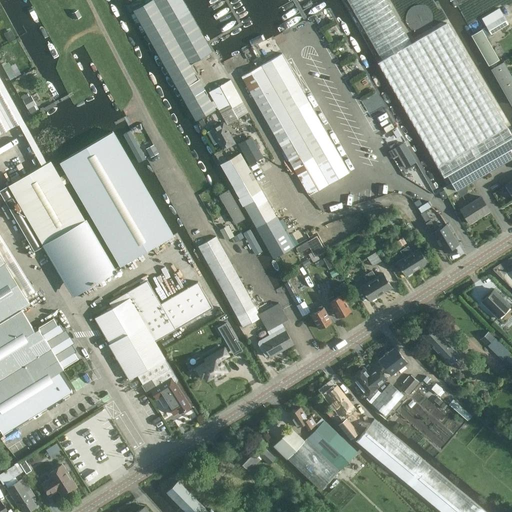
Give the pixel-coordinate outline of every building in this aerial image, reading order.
[(200,59),(212,52),(182,0),(150,0),(133,10),(196,121),(216,109),(190,64),(200,59)] [(386,0),(347,0),(382,60),(411,43),(386,0)] [(491,34),(508,24),(503,16),(486,26),(491,34)] [(382,60),(378,62),(444,176),(447,175),(448,174),(478,157),(511,137),(511,135),(508,128),(448,25),(447,23),(411,43),(382,60)] [(498,59),(481,30),(474,34),(491,63),(498,59)] [(4,34),(8,42),(15,39),(11,31),(4,34)] [(288,159),(308,194),(348,171),(279,53),(239,77),(288,159)] [(511,77),(504,62),(493,68),(511,101),(511,77)] [(0,73),(0,86),(42,163),(47,159),(0,73)] [(230,108),(242,101),(230,79),(209,91),(227,123),(236,118),(230,108)] [(31,91),(23,95),(31,112),(39,108),(31,91)] [(0,94),(0,115),(8,129),(17,124),(0,94)] [(220,142),(230,135),(220,116),(209,123),(220,142)] [(145,158),(130,130),(124,133),(140,161),(145,158)] [(112,131),(61,161),(121,265),(172,235),(112,131)] [(251,136),(238,144),(250,164),(263,156),(251,136)] [(448,174),(447,175),(452,183),(456,190),(472,181),(483,175),(511,158),(511,137),(478,157),(448,174)] [(240,153),(220,164),(273,258),(293,247),(284,232),(254,178),(240,153)] [(0,193),(34,251),(64,234),(92,281),(91,282),(93,284),(95,283),(94,282),(113,270),(50,161),(0,189),(0,193)] [(228,190),(221,194),(221,197),(235,223),(244,218),(228,190)] [(480,196),(460,209),(469,222),(489,210),(480,196)] [(393,214),(381,221),(386,230),(398,222),(393,214)] [(458,243),(447,224),(437,230),(431,220),(426,223),(433,234),(433,233),(444,251),(458,243)] [(226,226),(222,228),(226,238),(230,236),(226,226)] [(250,230),(244,233),(256,254),(262,251),(250,230)] [(216,236),(198,246),(237,316),(243,327),(259,319),(261,317),(259,314),(255,306),(216,236)] [(317,236),(307,241),(315,256),(325,251),(317,236)] [(402,238),(395,242),(399,248),(406,243),(402,238)] [(408,246),(404,248),(416,268),(421,265),(422,266),(426,263),(428,261),(419,247),(412,252),(408,246)] [(416,268),(404,248),(400,250),(404,257),(396,261),(405,275),(407,274),(407,275),(411,272),(411,271),(416,268)] [(35,329),(23,309),(22,308),(31,302),(0,252),(0,427),(3,433),(13,427),(11,425),(19,420),(20,422),(21,422),(20,420),(28,415),(29,417),(47,406),(46,404),(53,399),(54,401),(55,401),(54,399),(62,394),(63,396),(73,390),(60,370),(79,358),(75,352),(77,350),(72,343),(69,342),(68,340),(69,339),(69,338),(69,337),(69,336),(68,336),(68,335),(67,334),(66,334),(65,334),(64,335),(63,333),(64,330),(60,322),(58,324),(54,317),(35,329)] [(367,257),(373,266),(381,261),(376,252),(367,257)] [(328,255),(323,258),(329,269),(334,266),(328,255)] [(308,259),(302,263),(304,267),(311,263),(308,259)] [(336,269),(330,272),(333,278),(339,274),(336,269)] [(380,293),(385,290),(386,291),(390,288),(392,286),(384,273),(376,277),(372,270),(369,272),(380,293)] [(371,299),(371,300),(375,297),(375,296),(380,293),(369,272),(364,275),(368,282),(361,286),(369,300),(371,299)] [(155,341),(159,339),(213,307),(198,281),(161,303),(147,280),(109,302),(112,307),(100,314),(107,324),(106,325),(105,326),(105,327),(105,328),(105,329),(105,330),(106,330),(106,331),(107,331),(108,331),(109,331),(110,330),(111,332),(107,334),(107,333),(105,335),(116,353),(117,352),(121,359),(120,360),(131,380),(134,378),(133,377),(137,375),(142,384),(142,385),(152,379),(171,368),(155,341)] [(359,288),(356,281),(349,285),(353,291),(359,288)] [(343,283),(337,286),(340,292),(346,288),(343,283)] [(494,289),(482,301),(498,317),(510,305),(494,289)] [(339,317),(350,310),(342,294),(335,298),(334,295),(328,298),(339,317)] [(296,305),(302,316),(310,311),(304,301),(296,305)] [(259,314),(261,317),(268,330),(282,322),(288,319),(279,303),(259,314)] [(319,328),(320,327),(324,327),(326,324),(331,321),(322,305),(315,308),(316,310),(311,313),(319,328)] [(226,322),(218,327),(234,354),(242,349),(226,322)] [(259,340),(258,343),(266,357),(269,355),(270,356),(293,344),(286,330),(284,327),(259,340)] [(434,328),(424,338),(450,364),(460,355),(453,347),(456,344),(446,334),(444,334),(442,336),(434,328)] [(487,345),(495,338),(488,331),(481,339),(487,345)] [(510,353),(495,338),(487,345),(503,360),(510,353)] [(379,359),(391,374),(406,362),(394,347),(379,359)] [(220,359),(227,355),(224,348),(204,359),(205,361),(196,366),(200,373),(203,372),(207,379),(216,374),(216,373),(218,371),(220,374),(226,370),(220,359)] [(190,406),(174,381),(177,379),(171,368),(152,379),(156,387),(151,390),(156,398),(163,394),(170,405),(168,406),(174,414),(179,411),(180,413),(190,406)] [(356,374),(353,377),(366,394),(386,379),(377,368),(369,374),(364,368),(360,371),(359,370),(356,372),(356,374)] [(408,394),(419,381),(411,375),(400,387),(408,394)] [(435,382),(431,387),(437,392),(441,387),(435,382)] [(376,388),(366,399),(368,401),(371,403),(385,416),(403,395),(389,383),(386,387),(382,392),(381,393),(378,390),(376,388)] [(325,394),(342,416),(353,407),(336,386),(325,394)] [(437,396),(434,399),(439,404),(442,401),(437,396)] [(315,425),(316,424),(311,416),(307,418),(300,407),(289,414),(298,427),(304,423),(308,429),(315,425)] [(351,438),(358,432),(347,418),(339,424),(351,438)] [(441,511),(485,511),(422,458),(374,419),(355,441),(409,485),(441,511)] [(318,427),(306,438),(339,470),(355,454),(357,452),(324,421),(322,422),(319,425),(318,427)] [(291,428),(274,445),(288,458),(301,444),(304,440),(291,428)] [(301,444),(288,458),(315,485),(321,490),(338,472),(304,440),(301,444)] [(49,453),(60,449),(57,442),(46,446),(49,453)] [(249,448),(238,460),(250,471),(261,460),(262,458),(269,465),(274,459),(275,458),(265,448),(265,449),(258,457),(249,448)] [(26,473),(32,470),(25,459),(20,463),(26,473)] [(62,464),(48,473),(51,478),(42,484),(49,495),(55,491),(54,490),(58,488),(62,495),(76,486),(62,464)] [(16,466),(10,470),(9,469),(0,474),(0,476),(4,482),(14,475),(16,475),(20,473),(16,466)] [(7,487),(10,492),(18,504),(19,503),(24,511),(25,511),(36,505),(26,489),(29,488),(23,477),(7,487)] [(165,491),(185,511),(209,511),(177,480),(165,491)]
